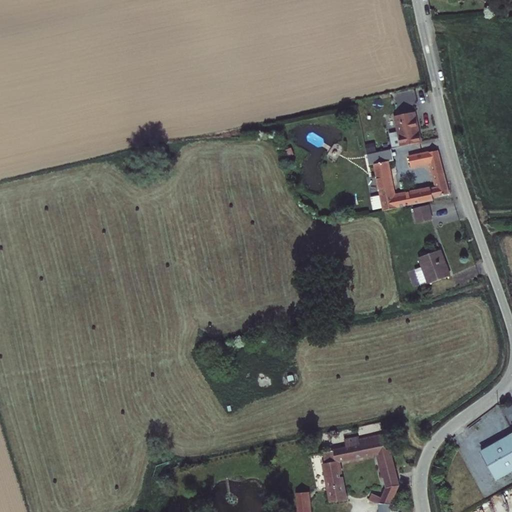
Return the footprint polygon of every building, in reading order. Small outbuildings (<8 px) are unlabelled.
[(410,99),(390,104),(397,134),(417,129),(410,99)] [(456,196),(442,147),(411,154),(414,166),(435,162),(440,186),(406,193),(394,158),(398,157),(395,145),(378,149),(382,159),(398,209),(456,196)] [(435,203),(421,207),(424,220),(439,216),(435,203)] [(454,237),(435,243),(440,257),(430,260),(435,277),(464,268),(454,237)] [(378,473),(390,471),(384,445),(380,446),(377,436),(329,446),(329,449),(321,453),(322,460),(318,461),(328,500),(341,496),(332,462),(373,451),(378,473)] [(511,471),(511,437),(482,454),(497,480),(511,471)] [(385,501),(391,479),(381,481),(377,495),(372,495),(369,502),(385,501)] [(310,511),(310,490),(295,490),(295,511),(310,511)]
